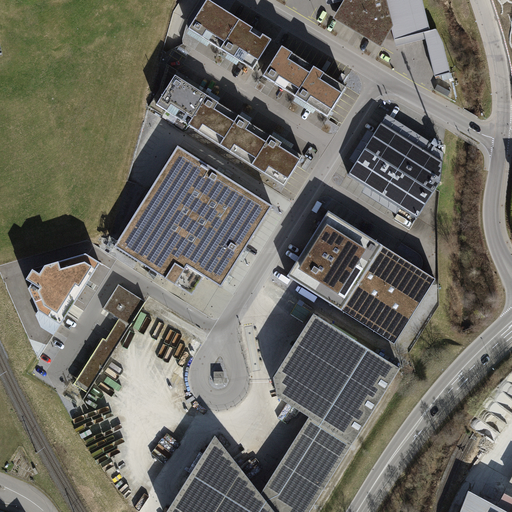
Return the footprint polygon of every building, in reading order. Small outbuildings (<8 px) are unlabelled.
[(238,20),(206,0),(205,0),(188,29),(220,49),(238,20)] [(344,2),(333,21),(382,48),(391,31),(396,48),(426,40),(435,78),(450,73),(443,44),(436,31),(430,32),(421,0),(325,0),(326,6),(344,2)] [(271,40),(238,20),(220,49),(253,69),(271,40)] [(294,96),(312,64),(279,45),(261,76),(294,96)] [(345,83),(312,64),(294,96),(326,115),(345,83)] [(188,124),(207,94),(176,74),(157,104),(188,124)] [(220,144),(239,114),(207,94),(188,124),(220,144)] [(252,164),(271,134),(239,114),(220,144),(252,164)] [(425,151),(382,123),(348,176),(419,221),(443,183),(444,153),(429,144),(425,151)] [(286,185),(304,155),(271,134),(252,164),(286,185)] [(215,170),(179,147),(116,247),(193,296),(206,277),(223,288),(228,279),(274,207),(215,170)] [(440,281),(331,214),(289,281),(399,348),(440,281)] [(37,311),(60,326),(100,263),(85,254),(42,266),(38,272),(35,270),(28,282),(31,283),(27,289),(37,311)] [(146,302),(119,285),(104,310),(119,320),(106,341),(103,339),(74,384),(89,393),(146,302)] [(310,312),(298,304),(291,314),(304,322),(310,312)] [(308,511),(400,368),(313,313),(273,377),(277,397),(309,417),(260,493),(215,435),(166,511),(308,511)] [(223,372),(214,372),(214,384),(223,384),(223,372)] [(506,511),(465,489),(457,511),(506,511)]
